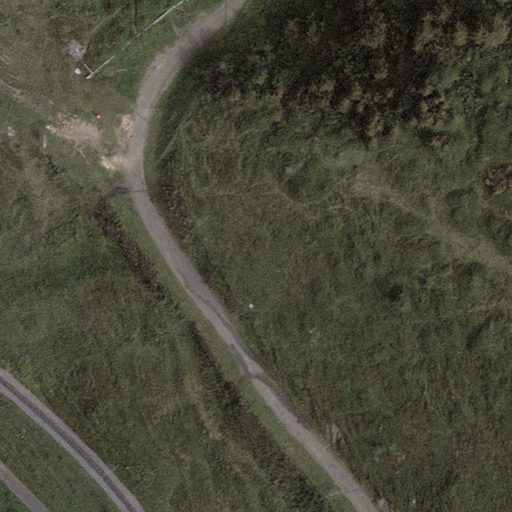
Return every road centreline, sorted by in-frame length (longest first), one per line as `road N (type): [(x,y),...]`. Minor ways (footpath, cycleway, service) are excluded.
road 1 (track): [(367,511),(171,247),(144,198),(138,138),(151,110),(172,74),(249,0)]
road 2 (track): [(145,122),(0,56)]
